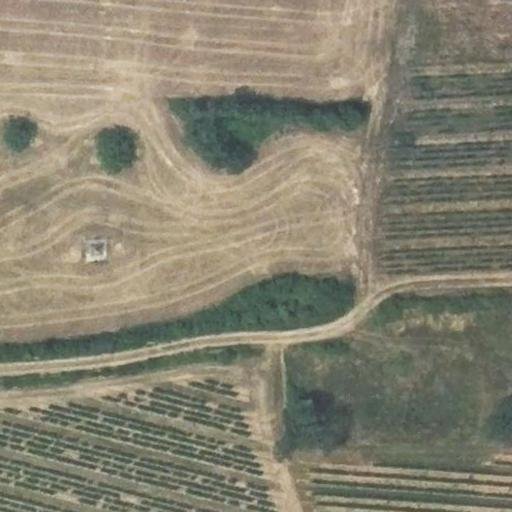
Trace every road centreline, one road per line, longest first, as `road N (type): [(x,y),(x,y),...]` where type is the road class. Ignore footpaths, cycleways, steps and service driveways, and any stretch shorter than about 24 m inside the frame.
road 1 (track): [(0,367),(280,336),(277,405),(296,511)]
road 2 (track): [(511,277),(389,288),(337,329),(280,336)]
